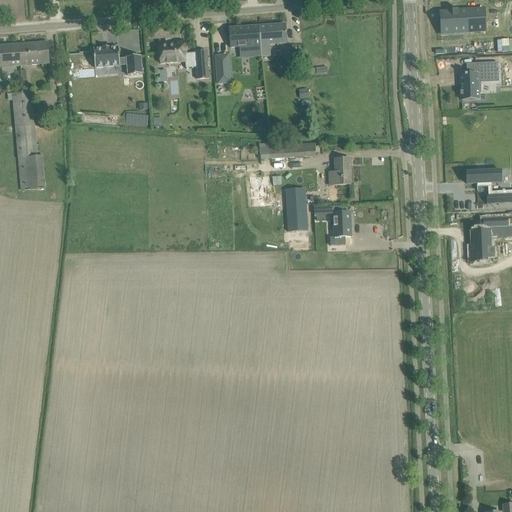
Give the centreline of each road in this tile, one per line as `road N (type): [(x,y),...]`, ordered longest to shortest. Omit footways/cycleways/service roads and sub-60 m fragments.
road 1 (tertiary): [(434,511),(409,0)]
road 2 (unclassified): [(0,31),(312,0)]
